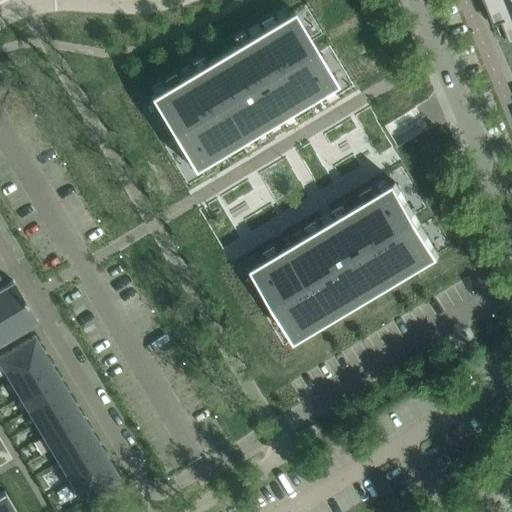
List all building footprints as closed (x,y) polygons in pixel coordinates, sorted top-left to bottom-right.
[(511,0),(488,0),(503,35),(509,33),(511,39),(511,38),(511,0)] [(293,11),(150,97),(194,170),(267,126),(263,120),(273,113),(277,120),(337,84),(293,11)] [(326,224),(252,268),(296,341),(440,256),(396,182),(336,218),(340,225),(330,231),(326,224)] [(12,280),(0,287),(0,343),(37,321),(12,280)] [(34,335),(0,355),(0,364),(12,385),(50,362),(34,335)] [(50,362),(12,385),(20,397),(57,375),(50,362)] [(57,375),(20,397),(27,410),(65,388),(57,375)] [(65,388),(27,410),(35,423),(73,401),(65,388)] [(73,401),(35,423),(43,436),(80,413),(73,401)] [(80,413),(43,436),(50,449),(88,426),(80,413)] [(88,426),(50,449),(58,462),(96,439),(88,426)] [(96,439),(58,462),(69,481),(107,458),(96,439)] [(107,458),(69,481),(82,501),(119,479),(107,458)] [(0,511),(16,511),(3,490),(0,491),(0,511)]
